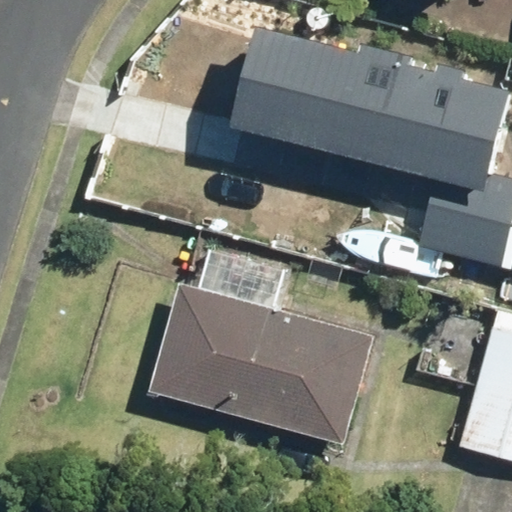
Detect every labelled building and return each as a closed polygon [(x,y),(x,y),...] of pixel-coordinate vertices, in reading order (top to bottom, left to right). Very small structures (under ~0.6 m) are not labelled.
[(363,58),(260,32),(235,134),(489,198),(511,105),(511,96),(469,86),(471,77),(441,70),(439,77),(416,72),(418,63),(365,50),(363,58)] [(511,183),(491,266),(511,271),(511,183)] [(377,340),(183,287),(153,395),(347,449),(377,340)] [(165,301),(131,290),(113,350),(146,361),(165,301)] [(511,314),(501,311),(464,450),(511,462),(511,314)]
